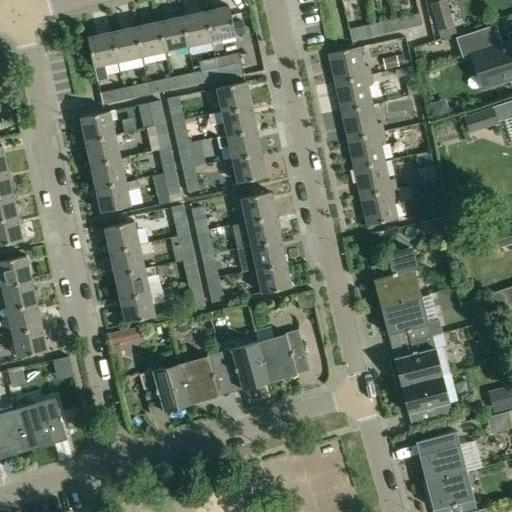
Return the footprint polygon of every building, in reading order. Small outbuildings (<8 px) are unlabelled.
[(447,1),(432,5),(438,28),(453,25),(447,1)] [(229,6),(205,11),(211,41),(235,35),(233,26),(232,22),(229,6)] [(205,11),(181,16),(188,46),(211,41),(205,11)] [(419,13),(396,18),(399,30),(422,25),(419,13)] [(181,16),(158,21),(164,51),(188,46),(181,16)] [(396,18),(373,24),(375,36),(399,30),(396,18)] [(242,20),(232,22),(233,26),(235,35),(243,34),(245,33),(242,20)] [(158,21),(134,26),(141,56),(164,51),(158,21)] [(373,24),(349,29),(351,41),(375,36),(373,24)] [(134,26),(111,32),(117,61),(141,56),(134,26)] [(495,26),(457,38),(464,58),(472,55),(479,53),(490,86),(511,78),(511,40),(501,44),(495,26)] [(111,32),(87,37),(93,66),(96,80),(97,80),(107,78),(104,64),(117,61),(111,32)] [(359,46),(329,53),(335,82),(371,74),(369,65),(364,66),(359,46)] [(403,55),(383,59),(385,69),(405,64),(403,55)] [(241,62),(217,67),(220,79),(243,74),(241,62)] [(217,67),(193,72),(196,84),(220,79),(217,67)] [(193,72),(170,77),(173,89),(196,84),(193,72)] [(371,74),(335,82),(342,110),(372,104),(368,85),(373,84),(371,74)] [(170,77),(147,82),(149,94),(173,89),(170,77)] [(246,81),(217,87),(222,111),(251,105),(246,81)] [(147,82),(123,88),(126,99),(149,94),(147,82)] [(123,88),(100,92),(102,104),(126,99),(123,88)] [(179,95),(167,98),(172,122),(184,119),(179,95)] [(161,99),(149,102),(154,125),(154,126),(166,123),(161,99)] [(372,104),(342,110),(348,139),(383,131),(381,122),(377,123),(372,104)] [(251,105),(222,111),(227,134),(227,135),(256,128),(251,105)] [(493,106),(463,116),(469,133),(499,124),(498,121),(493,106)] [(110,110),(80,117),(86,141),(115,134),(110,110)] [(184,119),(172,122),(177,146),(189,143),(184,119)] [(154,125),(149,127),(151,136),(156,135),(159,149),(171,146),(166,123),(154,126),(154,125)] [(227,134),(219,136),(221,147),(229,145),(232,158),(261,152),(256,128),(227,135),(227,134)] [(383,131),(348,139),(354,167),(385,160),(380,142),(386,141),(383,131)] [(115,134),(86,141),(91,164),(120,158),(117,143),(123,142),(121,135),(115,136),(115,134)] [(189,143),(177,146),(182,169),(194,166),(189,143)] [(171,146),(159,149),(164,173),(176,170),(171,146)] [(431,151),(415,155),(418,167),(433,163),(431,151)] [(261,152),(232,158),(237,182),(267,176),(261,152)] [(120,158),(91,164),(96,187),(125,181),(120,158)] [(385,160),(354,167),(360,195),(396,188),(394,179),(389,180),(385,160)] [(194,166),(182,169),(188,192),(199,189),(194,166)] [(7,169),(0,170),(0,194),(12,192),(7,169)] [(176,170),(164,173),(169,196),(181,193),(176,170)] [(418,184),(410,186),(411,191),(419,189),(421,195),(439,191),(437,180),(422,183),(418,184)] [(125,181),(96,187),(101,211),(130,205),(125,181)] [(396,188),(360,195),(367,224),(398,217),(393,198),(398,197),(396,188)] [(271,191),(240,198),(245,222),(276,215),(271,191)] [(12,192),(0,194),(0,219),(18,216),(12,192)] [(203,206),(191,208),(197,233),(208,230),(203,206)] [(184,209),(173,212),(178,236),(190,233),(184,209)] [(464,212),(451,216),(459,239),(472,235),(464,212)] [(245,222),(233,225),(235,232),(247,230),(250,246),(282,239),(276,215),(245,222)] [(18,216),(0,219),(0,244),(23,240),(18,216)] [(444,217),(432,220),(434,229),(436,237),(448,234),(444,217)] [(134,220),(105,227),(110,251),(139,244),(135,222),(134,220)] [(511,225),(494,231),(500,247),(511,243),(511,225)] [(208,230),(197,233),(202,256),(213,254),(208,230)] [(190,233),(178,236),(183,260),(195,257),(190,233)] [(282,239),(250,246),(256,269),(287,262),(282,239)] [(139,244),(110,251),(115,275),(145,268),(139,244)] [(213,254),(202,256),(207,280),(219,278),(213,254)] [(26,255),(0,261),(0,276),(2,286),(32,279),(26,255)] [(393,274),(378,278),(385,307),(417,298),(417,297),(422,296),(414,265),(411,256),(393,261),(390,262),(393,274)] [(195,257),(183,260),(188,283),(200,281),(195,257)] [(287,262),(256,269),(261,293),(292,286),(287,262)] [(145,268),(115,275),(120,298),(150,292),(146,276),(158,273),(156,266),(145,268)] [(167,277),(156,278),(159,293),(169,292),(167,277)] [(219,278),(207,280),(212,304),(224,301),(222,296),(219,278)] [(32,279),(2,286),(7,309),(37,303),(32,279)] [(200,281),(188,283),(194,310),(206,308),(200,281)] [(511,286),(488,294),(493,310),(511,303),(511,286)] [(150,292),(120,298),(126,322),(155,316),(150,292)] [(313,292),(300,295),(302,308),(315,306),(313,292)] [(485,295),(473,298),(478,313),(489,310),(485,295)] [(417,298),(385,307),(392,333),(407,329),(411,342),(443,333),(439,318),(438,318),(424,322),(417,298)] [(37,303),(7,309),(13,333),(42,326),(37,303)] [(494,320),(477,324),(483,347),(500,343),(494,320)] [(187,322),(178,324),(180,332),(190,329),(187,322)] [(42,326),(13,333),(18,357),(48,350),(42,326)] [(272,326),(255,330),(258,341),(259,345),(268,377),(296,370),(291,355),(304,351),(298,330),(285,333),(287,337),(276,341),(274,336),(272,326)] [(124,330),(108,334),(111,346),(112,345),(115,358),(122,356),(120,350),(121,350),(120,344),(127,342),(124,330)] [(413,353),(398,357),(406,384),(450,373),(443,346),(447,345),(443,333),(411,342),(413,353)] [(231,349),(219,352),(225,373),(237,370),(241,385),(268,377),(259,345),(258,341),(231,349)] [(208,360),(181,367),(190,399),(217,392),(213,377),(225,373),(219,352),(207,355),(208,360)] [(152,371),(140,374),(146,395),(158,392),(162,407),(190,399),(181,367),(153,375),(152,371)] [(23,370),(9,374),(13,388),(27,385),(23,370)] [(450,373),(406,384),(413,412),(428,408),(431,421),(452,415),(449,402),(457,400),(450,373)] [(511,384),(488,390),(493,412),(511,407),(511,384)] [(44,406),(17,413),(26,445),(66,434),(55,398),(43,402),(44,406)] [(507,412),(495,414),(499,429),(511,425),(507,412)] [(0,452),(26,445),(17,413),(0,418),(0,452)] [(438,449),(423,453),(430,480),(463,472),(467,471),(460,444),(456,431),(435,436),(438,449)] [(463,472),(430,480),(438,508),(453,504),(454,511),(470,511),(484,508),(473,511),(463,472)]
